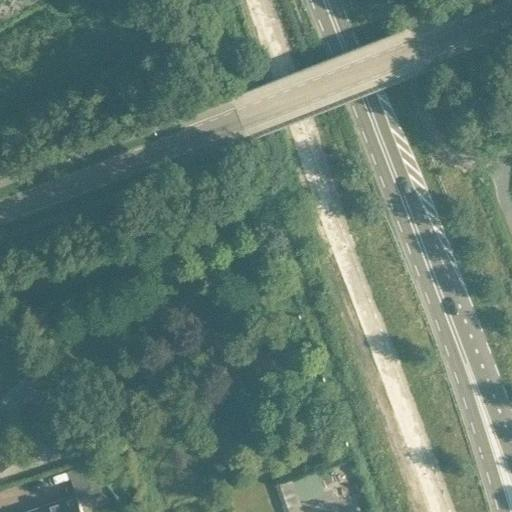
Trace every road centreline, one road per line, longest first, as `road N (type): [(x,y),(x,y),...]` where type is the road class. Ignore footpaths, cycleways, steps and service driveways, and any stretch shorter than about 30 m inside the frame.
road 1 (primary): [(448,316),(323,0)]
road 2 (tertiary): [(218,125),(511,9)]
road 3 (tertiary): [(218,125),(0,208)]
road 4 (primary): [(448,316),(502,511)]
road 5 (primary): [(511,452),(448,316)]
